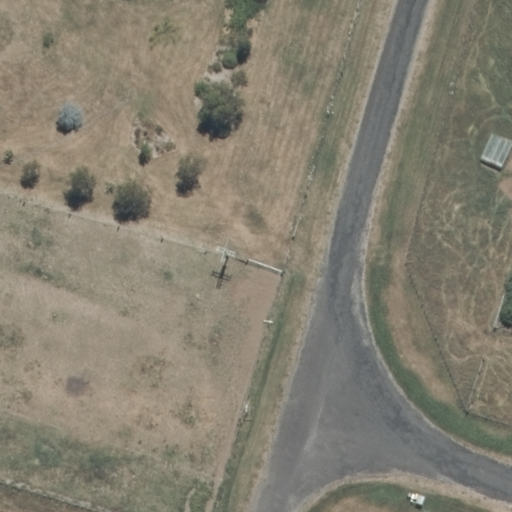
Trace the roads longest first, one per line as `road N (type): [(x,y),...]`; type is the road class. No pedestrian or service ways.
road 1 (residential): [(318,402),(432,0)]
road 2 (residential): [(318,402),(511,460)]
